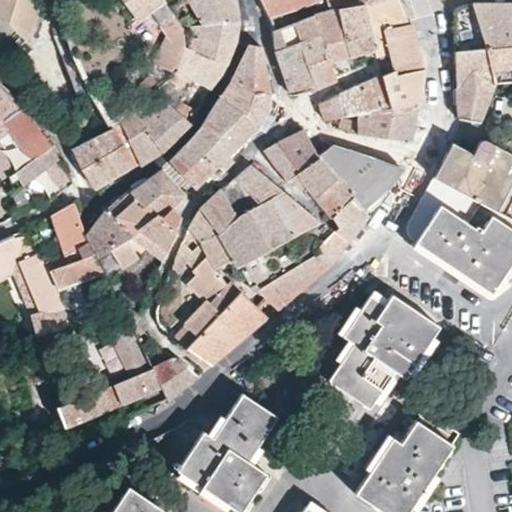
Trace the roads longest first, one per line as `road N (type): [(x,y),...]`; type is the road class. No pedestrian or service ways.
road 1 (residential): [(0,495),(163,417),(301,315),(379,234)]
road 2 (residential): [(419,0),(430,26),(436,109),(435,134),(420,160)]
